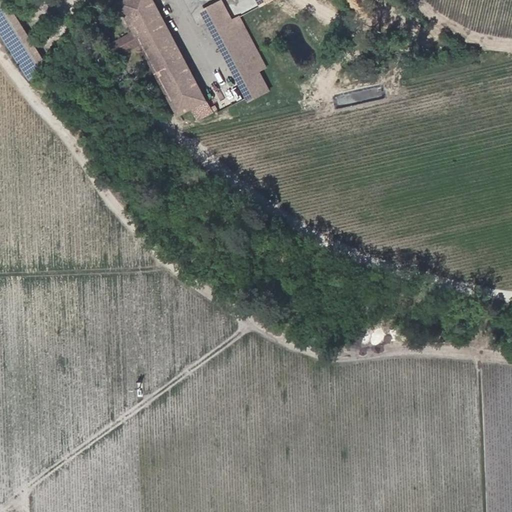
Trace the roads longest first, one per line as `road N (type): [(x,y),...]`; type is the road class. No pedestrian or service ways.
road 1 (track): [(0,46),(120,211),(172,265),(252,322),(343,358),(396,350),(511,360)]
road 2 (track): [(42,0),(159,120),(310,234),(369,261),(511,296)]
road 3 (track): [(0,508),(252,322)]
road 4 (track): [(172,265),(0,273)]
road 5 (track): [(485,511),(479,354)]
